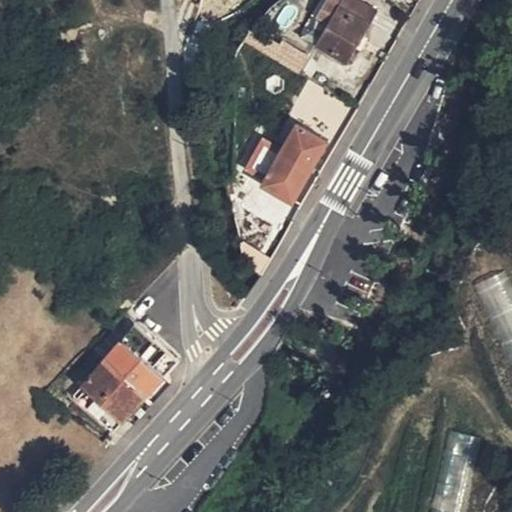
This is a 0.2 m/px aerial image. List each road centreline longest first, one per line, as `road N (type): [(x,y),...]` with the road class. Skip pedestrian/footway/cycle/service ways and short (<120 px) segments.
road 1 (primary): [(225,364),(276,299),(451,0)]
road 2 (residential): [(225,364),(194,299),(165,0)]
road 3 (primary): [(96,511),(225,364)]
